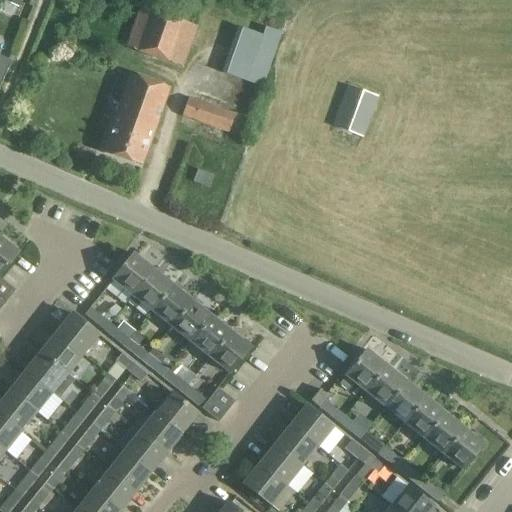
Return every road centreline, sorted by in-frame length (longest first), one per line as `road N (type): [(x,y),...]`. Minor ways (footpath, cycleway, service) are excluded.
road 1 (unclassified): [(511,379),(0,155)]
road 2 (residential): [(169,511),(299,346)]
road 3 (residential): [(0,342),(78,242)]
